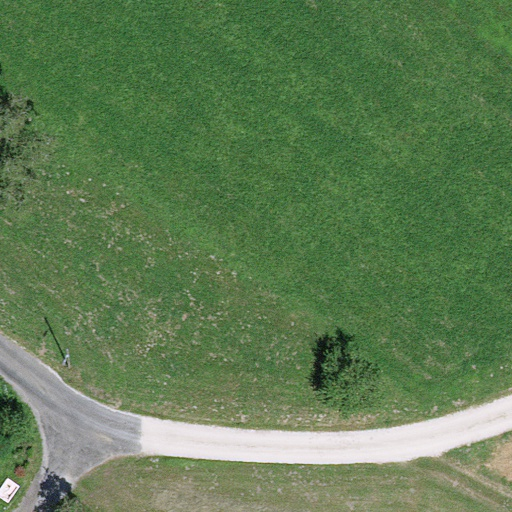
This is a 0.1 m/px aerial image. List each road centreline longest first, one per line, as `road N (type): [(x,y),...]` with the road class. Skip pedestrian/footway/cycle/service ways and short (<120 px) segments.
road 1 (track): [(67,406),(143,440),(316,449),(407,443),(511,412)]
road 2 (track): [(0,348),(67,406),(71,438),(34,511)]
